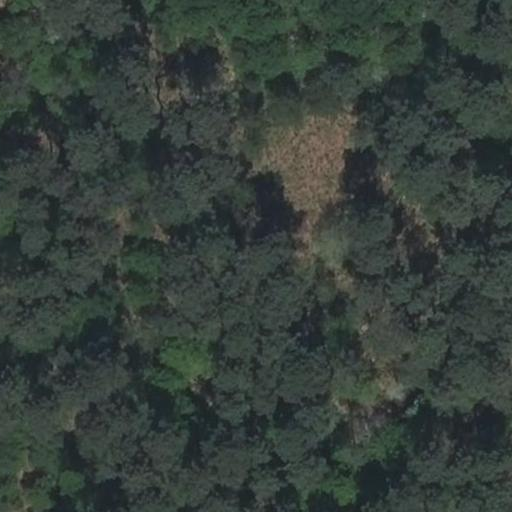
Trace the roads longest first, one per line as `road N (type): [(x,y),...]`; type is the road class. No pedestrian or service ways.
road 1 (track): [(511,463),(0,240)]
road 2 (track): [(511,364),(428,511)]
